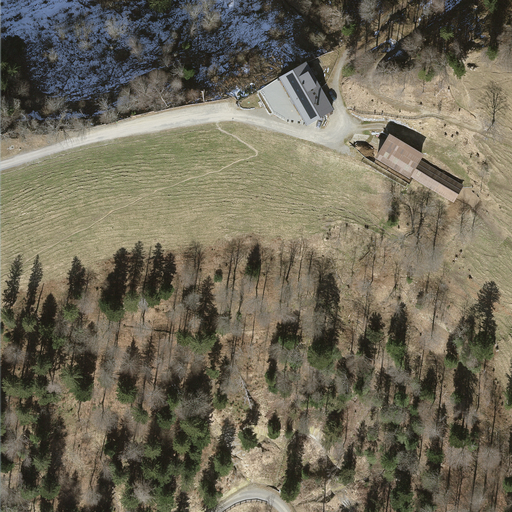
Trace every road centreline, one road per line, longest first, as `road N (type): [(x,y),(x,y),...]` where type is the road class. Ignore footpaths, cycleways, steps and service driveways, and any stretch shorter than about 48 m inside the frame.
road 1 (track): [(343,107),(319,135),(251,116),(220,117),(0,165)]
road 2 (track): [(343,107),(336,87),(344,50),(403,0)]
